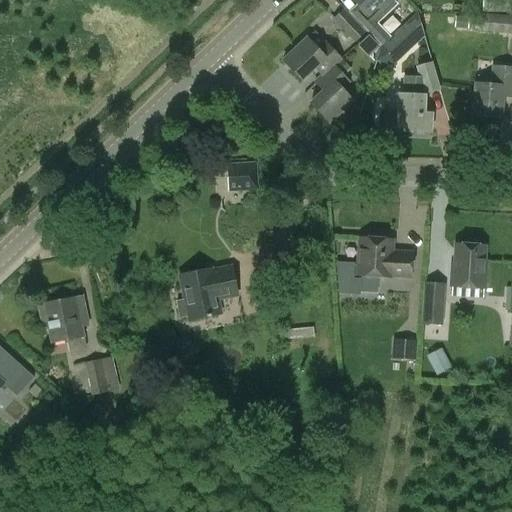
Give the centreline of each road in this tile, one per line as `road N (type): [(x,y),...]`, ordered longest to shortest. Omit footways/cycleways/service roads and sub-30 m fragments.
road 1 (residential): [(511,182),(352,176),(203,54)]
road 2 (tertiary): [(0,254),(203,54)]
